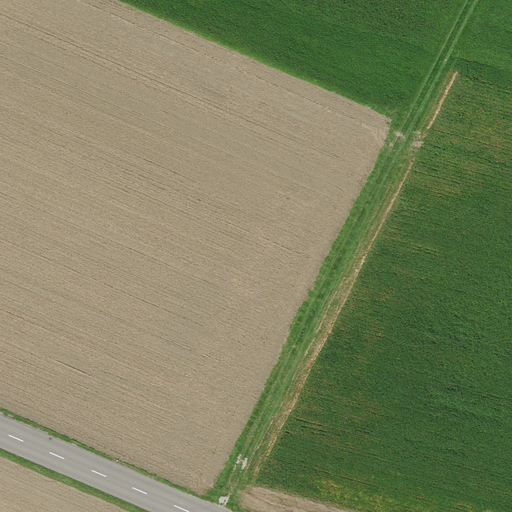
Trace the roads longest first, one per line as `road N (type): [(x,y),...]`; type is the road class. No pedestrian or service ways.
road 1 (track): [(215,511),(470,0)]
road 2 (tertiary): [(0,430),(190,511)]
